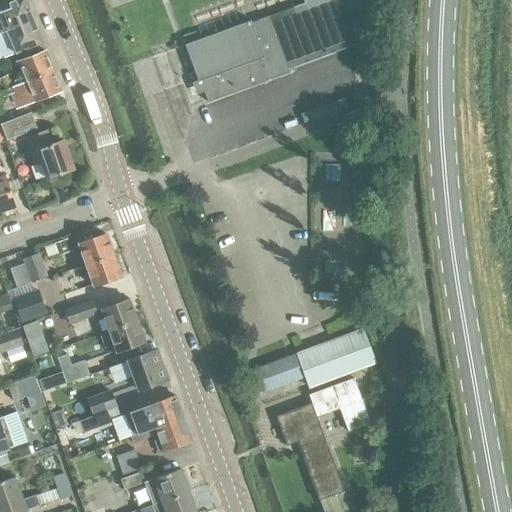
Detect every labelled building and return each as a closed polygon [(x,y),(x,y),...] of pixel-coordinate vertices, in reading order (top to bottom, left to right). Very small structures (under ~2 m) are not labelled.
[(0,32),(34,19),(26,0),(13,0),(0,5),(0,32)] [(251,20),(185,44),(198,81),(200,81),(208,102),(290,72),(289,69),(368,40),(369,0),(303,0),(304,2),(251,22),(251,20)] [(3,58),(17,53),(43,42),(34,19),(0,32),(0,54),(0,55),(3,58)] [(18,62),(24,77),(26,81),(54,70),(47,50),(18,62)] [(16,85),(1,91),(3,97),(10,95),(14,108),(34,101),(62,89),(54,70),(26,81),(16,85)] [(8,75),(0,77),(0,86),(1,90),(12,86),(8,75)] [(7,138),(37,127),(31,111),(1,123),(7,138)] [(55,144),(50,129),(26,137),(35,163),(41,160),(47,178),(75,168),(65,140),(55,144)] [(0,210),(16,205),(5,175),(0,176),(0,210)] [(79,243),(87,264),(114,255),(107,234),(79,243)] [(59,255),(72,250),(68,239),(45,247),(50,261),(60,257),(59,255)] [(23,258),(32,282),(47,276),(38,253),(23,258)] [(114,255),(87,264),(94,285),(121,276),(114,255)] [(38,288),(13,297),(22,322),(47,313),(38,288)] [(70,324),(98,314),(93,299),(64,309),(70,324)] [(110,330),(137,320),(130,299),(102,308),(110,330)] [(137,320),(110,330),(117,351),(144,341),(137,320)] [(0,350),(22,343),(17,328),(0,333),(0,350)] [(300,352),(296,354),(305,376),(307,382),(308,386),(309,388),(374,363),(374,362),(373,361),(362,329),(352,333),(348,334),(330,341),(303,351),(300,352)] [(5,350),(10,363),(26,358),(21,345),(5,350)] [(129,360),(133,372),(139,389),(151,385),(169,379),(158,349),(140,356),(129,360)] [(57,357),(66,382),(66,383),(89,375),(84,360),(71,364),(67,353),(57,357)] [(252,370),(260,393),(305,376),(296,354),(252,370)] [(36,373),(7,380),(12,399),(26,395),(30,408),(44,405),(36,373)] [(311,403),(276,416),(287,445),(298,441),(324,511),(348,503),(344,490),(338,476),(321,429),(316,416),(339,408),(347,430),(370,422),(353,378),(311,393),(308,394),(311,403)] [(92,415),(116,406),(117,406),(111,389),(86,398),(92,415)] [(175,394),(110,417),(119,440),(130,436),(133,435),(133,436),(156,427),(157,427),(184,417),(175,394)] [(92,415),(80,419),(85,433),(98,428),(99,429),(112,424),(110,417),(119,413),(116,406),(92,415)] [(67,424),(62,409),(50,413),(55,428),(67,424)] [(0,450),(26,442),(15,411),(0,416),(0,450)] [(133,435),(130,436),(131,437),(133,443),(159,433),(160,438),(154,440),(158,453),(165,450),(192,441),(192,440),(184,417),(157,427),(156,427),(133,436),(133,435)] [(123,475),(141,468),(135,448),(116,455),(123,475)] [(151,467),(121,478),(125,489),(144,482),(153,504),(162,501),(189,490),(181,468),(155,477),(151,467)] [(57,488),(68,483),(64,472),(53,476),(57,488)] [(0,506),(24,499),(16,476),(0,481),(0,506)] [(61,499),(72,496),(72,495),(68,483),(57,488),(61,499)] [(162,501),(153,504),(155,511),(197,511),(189,490),(162,501)] [(0,511),(28,511),(27,509),(40,505),(36,494),(24,499),(0,506),(0,511)]
